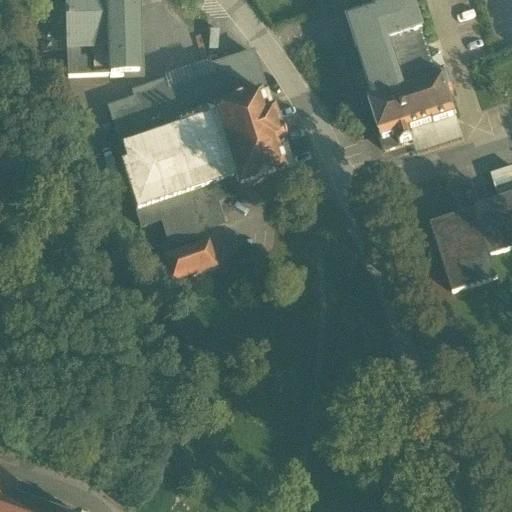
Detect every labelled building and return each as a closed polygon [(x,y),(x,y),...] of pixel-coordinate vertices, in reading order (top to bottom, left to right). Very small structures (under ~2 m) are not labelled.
[(109,77),(109,79),(123,78),(138,78),(136,35),(136,17),(139,17),(139,7),(135,8),(135,6),(107,7),(107,9),(66,10),(65,10),(41,11),(43,54),(67,53),(68,79),(109,77)] [(369,105),(385,155),(415,145),(411,135),(434,128),(434,129),(457,122),(450,101),(455,99),(447,74),(437,78),(424,38),(424,37),(414,6),(393,13),(393,12),(379,17),(379,19),(350,28),(360,58),(375,103),(369,105)] [(161,221),(168,243),(223,225),(217,203),(240,196),(239,191),(285,176),(284,174),(291,172),(291,170),(280,135),(279,135),(273,114),(272,114),(266,95),(265,95),(253,57),(209,71),(212,79),(169,92),(167,85),(132,96),(134,102),(108,110),(125,163),(120,165),(124,177),(128,188),(140,227),(161,221)] [(431,227),(453,297),(498,283),(491,260),(511,253),(511,203),(477,215),(476,213),(431,227)] [(163,259),(171,284),(215,270),(207,245),(163,259)] [(54,511),(55,511),(51,510),(50,511),(37,511),(32,510),(34,503),(30,502),(28,508),(12,502),(14,496),(19,493),(17,489),(11,492),(6,490),(9,482),(5,481),(5,482),(0,479),(0,511),(54,511)]
